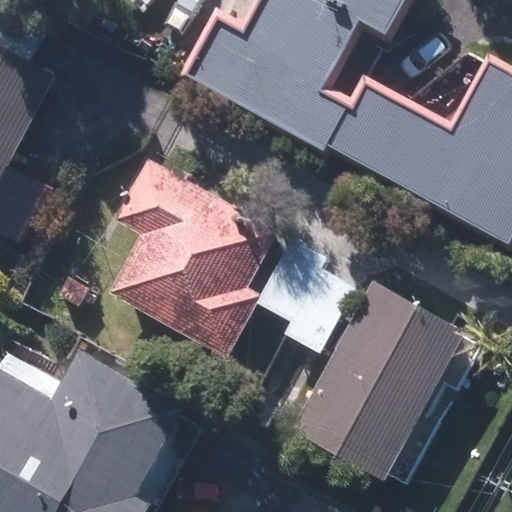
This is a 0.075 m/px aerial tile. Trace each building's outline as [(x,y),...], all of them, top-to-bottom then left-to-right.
[(217,31),(186,86),(324,163),(327,156),(508,257),(511,250),(511,88),(487,75),(448,144),(362,96),(349,118),(323,103),(360,37),(383,50),(411,0),(266,0),(241,44),(217,31)] [(0,188),(55,87),(0,57),(0,188)] [(278,244),(150,169),(116,228),(144,245),(112,300),(224,365),(259,306),(246,298),(278,244)] [(464,342),(373,293),(294,439),(385,488),(464,342)] [(1,383),(0,384),(0,511),(139,511),(133,508),(183,423),(83,365),(54,414),(1,383)]
